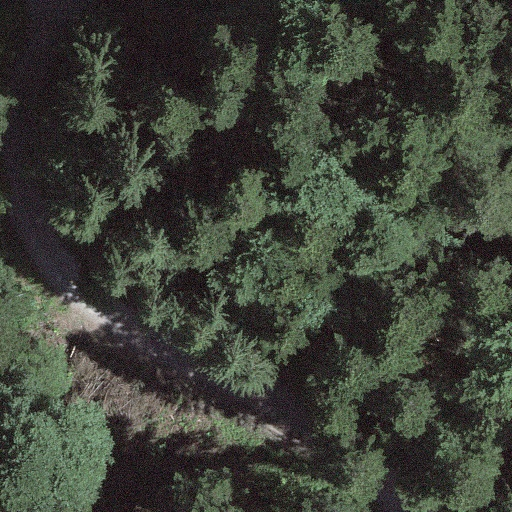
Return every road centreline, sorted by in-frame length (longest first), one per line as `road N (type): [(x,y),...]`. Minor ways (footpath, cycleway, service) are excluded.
road 1 (track): [(415,511),(386,479),(224,368),(63,288),(0,239)]
road 2 (track): [(4,82),(145,0)]
